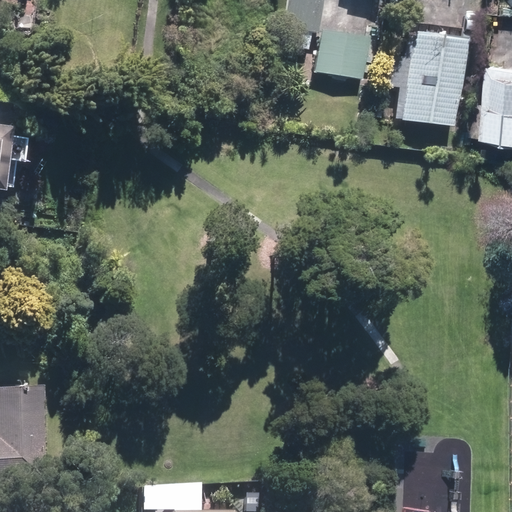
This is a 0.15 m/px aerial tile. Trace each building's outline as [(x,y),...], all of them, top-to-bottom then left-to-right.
[(283,0),(278,29),(314,35),(319,0),(283,0)] [(309,36),(266,31),(265,42),(308,47),(309,36)] [(318,31),(310,74),(360,83),(367,40),(318,31)] [(406,33),(397,121),(449,127),(459,39),(406,33)] [(511,145),(511,73),(487,71),(478,141),(511,145)] [(0,486),(44,484),(39,385),(0,387),(0,486)]
